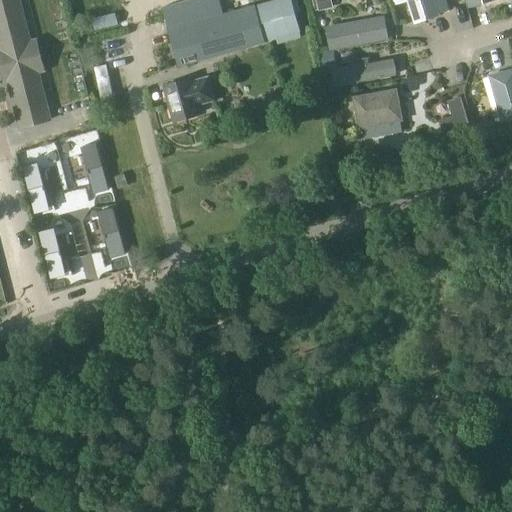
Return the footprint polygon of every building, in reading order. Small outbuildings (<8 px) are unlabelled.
[(31,39),(21,0),(0,0),(0,74),(2,82),(9,80),(21,125),(50,118),(38,71),(45,69),(37,37),(31,39)] [(130,0),(108,0),(112,11),(132,4),(130,0)] [(299,32),(294,14),(300,12),(296,0),(281,0),(206,21),(202,8),(166,18),(178,65),(299,32)] [(402,0),(406,0),(414,22),(441,14),(436,0),(390,0),(391,4),(402,0)] [(329,49),(388,38),(384,14),(325,25),(329,49)] [(329,51),(318,53),(321,68),(332,66),(329,51)] [(392,56),(343,58),(344,78),(393,76),(392,56)] [(501,122),(511,118),(511,67),(488,74),(501,122)] [(216,98),(209,77),(189,83),(188,78),(163,86),(174,121),(201,113),(198,103),(216,98)] [(357,129),(402,119),(397,86),(351,96),(357,129)] [(446,93),(447,112),(463,111),(462,92),(446,93)]
